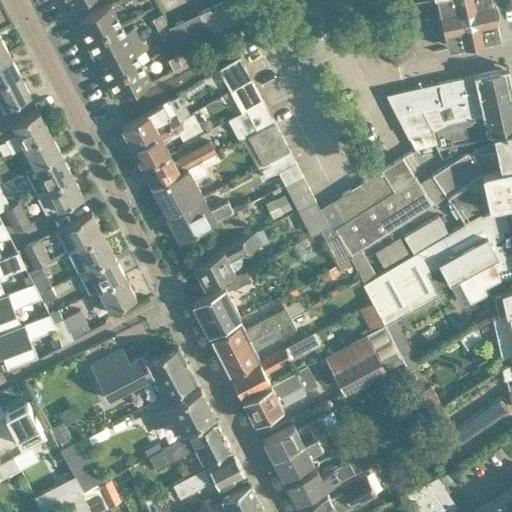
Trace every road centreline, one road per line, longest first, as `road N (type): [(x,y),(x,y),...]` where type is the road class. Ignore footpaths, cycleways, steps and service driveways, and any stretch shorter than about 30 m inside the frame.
road 1 (residential): [(16,0),(169,296)]
road 2 (residential): [(169,296),(282,511)]
road 3 (unclassified): [(169,296),(58,352)]
